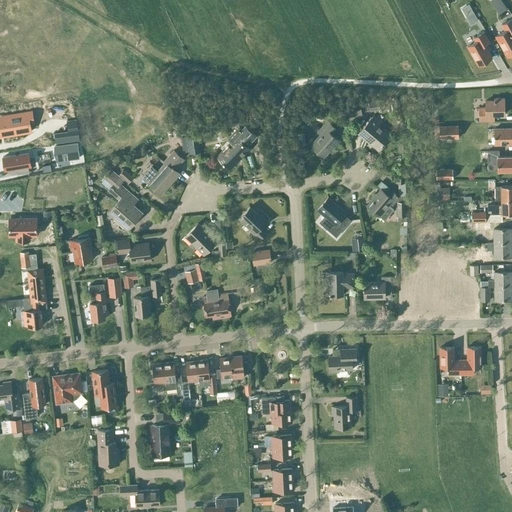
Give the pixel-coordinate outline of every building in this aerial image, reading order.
[(503,4),(497,8),(500,13),(506,9),(503,4)] [(474,13),(467,17),(471,24),(478,20),(474,13)] [(505,31),(495,36),(507,57),(511,54),(511,18),(501,24),(505,31)] [(484,32),(473,38),(475,42),(467,46),(478,66),(492,58),(485,45),(489,42),(484,32)] [(493,115),(504,114),(504,98),(494,99),(494,101),(485,101),(486,108),(479,108),(479,121),(493,121),(493,115)] [(378,99),(347,105),(347,106),(349,115),(350,119),(362,116),(361,112),(385,107),(383,102),(379,103),(378,101),(378,99)] [(28,112),(2,116),(5,135),(31,131),(28,112)] [(379,149),(390,136),(377,126),(381,121),(377,117),(373,122),(370,119),(359,132),(370,141),(367,145),(370,148),(373,144),(379,149)] [(333,147),(339,140),(332,134),(336,129),(327,121),(317,132),(320,134),(310,145),(323,156),(332,146),(333,147)] [(494,137),(494,144),(511,144),(511,128),(499,128),(499,122),(481,123),(482,137),(494,137)] [(231,141),(217,156),(229,169),(249,149),(246,146),(253,139),(252,138),(255,135),(255,136),(256,135),(245,125),(241,129),(239,126),(228,138),(231,141)] [(458,137),(458,125),(439,126),(439,138),(458,137)] [(56,132),(58,142),(82,137),(80,127),(56,132)] [(198,140),(187,142),(189,152),(200,150),(198,140)] [(57,162),(79,158),(77,143),(55,147),(57,162)] [(151,166),(143,175),(150,181),(149,182),(161,193),(178,173),(174,170),(178,165),(183,159),(173,150),(168,156),(163,161),(165,163),(158,172),(151,166)] [(487,171),(511,170),(511,155),(499,156),(499,151),(487,151),(487,171)] [(28,153),(2,157),(5,171),(15,169),(16,173),(29,171),(28,167),(31,166),(28,153)] [(452,168),(436,169),(436,179),(452,179),(452,168)] [(133,177),(124,169),(118,175),(127,183),(133,177)] [(112,170),(105,178),(113,184),(108,189),(112,192),(121,200),(110,212),(127,228),(140,213),(131,204),(136,199),(125,189),(119,184),(123,180),(112,170)] [(404,172),(395,172),(395,183),(398,182),(406,182),(407,182),(407,172),(404,172)] [(501,186),(495,186),(495,192),(495,199),(501,199),(511,199),(511,185),(501,185),(501,186)] [(450,200),(449,187),(438,188),(439,200),(450,200)] [(405,202),(399,197),(391,190),(387,194),(381,189),(367,206),(379,216),(384,220),(393,209),(388,205),(389,204),(391,206),(395,201),(396,202),(397,215),(406,215),(405,202)] [(328,198),(317,210),(325,216),(320,222),(336,236),(350,220),(344,215),(346,213),(328,198)] [(501,205),(487,205),(487,214),(511,213),(511,199),(501,199),(501,205)] [(261,227),(267,220),(261,214),(259,216),(249,207),(238,218),(254,233),(253,235),(258,240),(267,232),(261,227)] [(485,222),(485,211),(471,212),(471,222),(485,222)] [(36,218),(9,218),(9,235),(16,235),(16,240),(29,240),(29,235),(36,235),(36,218)] [(490,231),(489,222),(474,223),(474,229),(478,229),(478,232),(490,231)] [(203,254),(216,241),(197,223),(185,236),(192,243),(191,244),(196,249),(197,248),(203,254)] [(105,225),(95,226),(98,241),(107,240),(105,225)] [(511,229),(493,229),(493,243),(511,243),(511,229)] [(79,239),(69,240),(71,252),(73,252),(75,262),(92,259),(89,237),(88,237),(88,234),(78,236),(79,239)] [(131,262),(150,259),(148,243),(129,245),(129,239),(117,240),(119,253),(130,252),(131,262)] [(226,242),(218,243),(218,250),(211,250),(212,255),(218,255),(218,256),(227,256),(226,248),(226,242)] [(493,243),(487,243),(487,249),(493,249),(494,257),(511,257),(511,243),(493,243)] [(271,262),(269,249),(252,252),(254,265),(271,262)] [(29,252),(21,252),(21,255),(23,271),(28,271),(30,298),(23,298),(24,305),(24,311),(26,311),(28,326),(28,327),(42,325),(42,317),(41,310),(47,309),(46,302),(43,269),(38,269),(36,253),(29,254),(29,252)] [(103,267),(117,264),(115,255),(102,257),(103,267)] [(447,258),(438,258),(438,270),(447,270),(447,258)] [(478,265),(469,265),(469,275),(478,275),(478,265)] [(186,271),(189,283),(199,280),(196,269),(186,271)] [(123,273),(124,287),(133,286),(132,279),(137,278),(137,271),(123,273)] [(342,287),(354,287),(353,274),(342,274),(342,272),(326,272),(326,294),(342,294),(342,287)] [(494,279),(488,280),(488,281),(488,286),(494,286),(511,285),(511,284),(511,272),(494,272),(494,279)] [(417,291),(417,274),(401,274),(402,291),(417,291)] [(432,274),(417,274),(417,291),(432,291),(432,274)] [(389,288),(391,288),(391,276),(381,276),(381,282),(364,282),(364,298),(385,298),(385,295),(389,294),(389,288)] [(120,277),(107,278),(109,296),(122,295),(120,277)] [(149,296),(161,295),(159,279),(150,280),(151,286),(142,287),(143,296),(133,297),(135,315),(150,314),(149,296)] [(104,283),(89,285),(91,303),(90,303),(91,320),(105,318),(104,314),(107,314),(104,291),(104,283)] [(458,301),(458,283),(444,283),(444,301),(458,301)] [(472,283),(458,283),(458,301),(472,300),(472,283)] [(511,285),(494,286),(495,300),(511,299),(511,285)] [(490,301),(490,286),(479,287),(479,301),(490,301)] [(207,296),(202,297),(205,317),(212,316),(212,319),(231,317),(228,293),(218,295),(217,289),(206,291),(207,296)] [(454,347),(440,347),(440,367),(448,367),(448,375),(461,374),(460,362),(460,359),(454,359),(454,347)] [(467,359),(460,359),(460,362),(461,374),(473,374),(473,367),(481,367),(481,347),(467,347),(467,359)] [(351,360),(356,359),(356,348),(340,349),(341,355),(328,356),(329,373),(338,372),(338,370),(352,370),(351,360)] [(232,368),(247,366),(247,361),(242,362),(242,356),(231,357),(232,368)] [(221,369),(216,370),(217,378),(232,376),(233,376),(232,368),(231,357),(220,359),(221,369)] [(215,373),(209,374),(208,360),(197,361),(199,380),(198,380),(199,386),(209,385),(210,394),(217,393),(215,373)] [(199,380),(197,361),(186,362),(188,381),(198,380),(199,380)] [(174,362),(163,363),(165,382),(166,389),(176,388),(177,395),(183,395),(189,394),(188,382),(182,383),(181,379),(176,379),(174,362)] [(165,382),(163,363),(152,364),(154,383),(165,382)] [(247,366),(232,368),(233,376),(232,376),(232,378),(244,376),(243,371),(248,370),(247,366)] [(101,408),(117,406),(114,382),(109,383),(108,369),(92,371),(95,395),(99,394),(101,408)] [(79,373),(53,376),(56,403),(72,401),(71,399),(74,399),(74,398),(76,398),(77,397),(77,396),(78,395),(79,394),(79,393),(79,392),(82,392),(79,373)] [(46,403),(42,377),(29,379),(30,393),(22,394),(25,418),(37,416),(36,405),(46,403)] [(6,408),(20,406),(18,392),(12,393),(10,381),(3,382),(3,384),(0,384),(0,398),(4,398),(6,408)] [(252,394),(251,384),(244,385),(245,395),(252,394)] [(446,387),(438,387),(438,396),(446,395),(446,387)] [(189,401),(189,395),(183,396),(184,408),(201,407),(201,400),(189,401)] [(275,396),(261,397),(262,413),(270,413),(272,413),(272,412),(280,412),(280,400),(279,396),(275,396)] [(284,396),(279,396),(280,400),(280,412),(290,411),(290,400),(284,400),(284,396)] [(346,397),(346,400),(346,406),(331,406),(331,415),(333,415),(334,427),(351,426),(350,411),(358,410),(357,397),(346,397)] [(179,412),(164,413),(164,422),(179,421),(189,420),(188,411),(179,411),(179,412)] [(280,412),(272,412),(272,413),(272,424),(278,423),(291,423),(290,411),(280,412)] [(99,414),(89,416),(91,426),(100,424),(99,414)] [(21,419),(10,420),(12,432),(22,430),(21,419)] [(23,424),(24,433),(31,433),(30,423),(23,424)] [(156,425),(152,425),(153,455),(169,454),(167,424),(156,425)] [(119,464),(118,447),(115,448),(115,442),(112,442),(112,429),(98,430),(99,465),(119,464)] [(273,447),(291,445),(291,435),(272,436),(273,447)] [(291,445),(273,447),(273,457),(292,456),(291,445)] [(260,447),(250,448),(250,457),(261,456),(260,447)] [(273,480),(292,479),(292,468),(273,469),(273,480)] [(292,479),(273,480),(274,491),(293,490),(292,479)] [(159,506),(159,489),(137,490),(136,485),(120,485),(121,495),(135,494),(136,507),(159,506)] [(204,511),(223,511),(224,507),(228,507),(227,498),(216,499),(216,507),(204,508),(204,511)] [(275,511),(294,511),(293,502),(275,503),(275,511)] [(32,511),(33,508),(18,503),(15,511),(32,511)]
